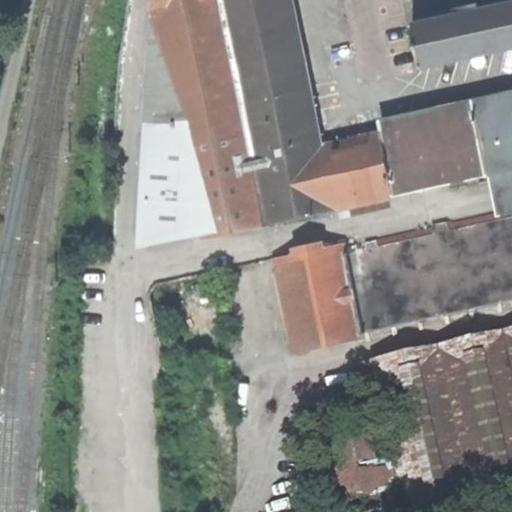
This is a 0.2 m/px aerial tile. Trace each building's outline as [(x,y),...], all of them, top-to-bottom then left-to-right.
[(511,103),(476,112),(476,110),(322,143),(316,114),(293,0),(156,0),(156,5),(148,125),(141,248),(208,234),(215,273),(277,259),(281,281),(295,349),(311,345),(511,300),(511,103)] [(422,67),(511,46),(511,2),(413,24),(421,63),(422,67)] [(190,281),(153,291),(158,307),(194,297),(190,281)] [(316,439),(331,511),(390,511),(511,484),(511,333),(374,365),(387,423),(316,439)] [(209,435),(208,402),(183,402),(184,435),(209,435)]
